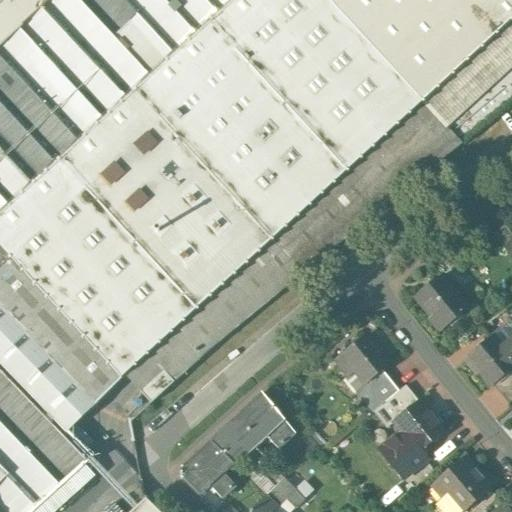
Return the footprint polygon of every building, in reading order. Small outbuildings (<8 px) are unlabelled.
[(0,219),(0,248),(10,259),(0,269),(0,306),(96,405),(229,283),(424,104),(327,0),(241,0),(168,67),(0,219)] [(0,219),(168,67),(119,16),(109,25),(86,0),(48,0),(43,5),(11,33),(8,36),(0,43),(0,219)] [(38,0),(14,0),(0,13),(0,43),(8,36),(11,33),(43,5),(38,0)] [(0,0),(0,13),(14,0),(38,0),(43,5),(48,0),(0,0)] [(86,0),(109,25),(119,16),(168,67),(241,0),(86,0)] [(511,23),(511,0),(327,0),(424,104),(511,23)] [(511,65),(445,126),(461,144),(511,102),(511,65)] [(424,104),(229,283),(244,300),(255,313),(461,144),(445,126),(424,104)] [(511,235),(506,228),(496,236),(511,256),(511,235)] [(469,309),(443,276),(415,298),(431,318),(428,320),(439,333),(469,309)] [(244,300),(141,393),(128,405),(129,406),(123,412),(131,421),(138,415),(140,417),(152,406),(150,403),(209,352),(255,313),(244,300)] [(0,511),(30,511),(90,457),(67,433),(96,405),(0,306),(0,511)] [(366,337),(335,361),(348,378),(355,373),(365,385),(365,386),(382,373),(390,366),(366,337)] [(492,338),(467,358),(468,359),(465,361),(476,374),(479,371),(491,387),(492,385),(509,372),(511,369),(511,340),(501,350),(492,338)] [(511,375),(509,372),(492,385),(508,405),(511,402),(511,375)] [(382,373),(365,386),(365,385),(356,392),(373,413),(398,393),(382,373)] [(398,393),(373,413),(383,425),(403,408),(407,412),(419,402),(406,386),(398,393)] [(285,422),(263,394),(237,418),(262,443),(269,437),(285,422)] [(402,433),(380,450),(404,479),(427,460),(420,452),(444,433),(419,402),(407,412),(393,422),(402,433)] [(237,418),(212,441),(235,464),(237,467),(257,449),(262,443),(237,418)] [(285,422),(269,437),(279,449),(295,434),(285,422)] [(212,441),(181,470),(180,478),(200,497),(211,487),(225,474),(235,464),(212,441)] [(257,449),(244,460),(255,472),(267,460),(257,449)] [(465,458),(433,486),(444,498),(449,494),(464,511),(491,489),(465,458)] [(225,474),(211,487),(222,499),(236,486),(225,474)] [(285,479),(259,504),(267,511),(272,511),(286,499),(296,509),(306,500),(285,479)] [(444,498),(434,506),(439,511),(462,511),(464,511),(449,494),(444,498)] [(157,511),(146,501),(133,511),(157,511)]
